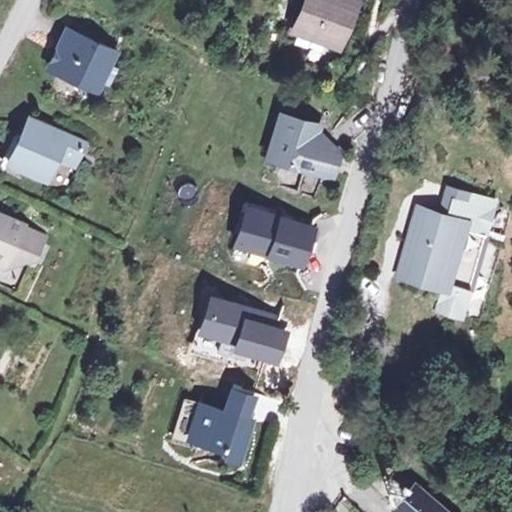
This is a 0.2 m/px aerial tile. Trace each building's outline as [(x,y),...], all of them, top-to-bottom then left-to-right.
[(353,0),(310,0),(298,29),(342,49),(361,3),(353,0)] [(71,30),(52,67),(97,90),(115,52),(71,30)] [(292,119),(277,161),(333,182),(342,160),(316,150),(323,130),(292,119)] [(38,126),(23,174),(63,186),(78,137),(38,126)] [(466,314),(494,201),(469,194),(468,200),(453,197),(447,215),(421,207),(401,275),(445,288),(439,308),(466,314)] [(315,228),(250,206),(237,244),(303,266),(315,228)] [(0,267),(5,270),(26,264),(33,267),(45,242),(25,231),(26,229),(0,215),(0,267)] [(303,320),(212,294),(196,351),(287,376),(303,320)] [(231,421),(233,410),(206,401),(195,441),(232,451),(231,456),(246,460),(256,429),(231,421)] [(259,418),(233,410),(231,421),(256,429),(259,418)] [(393,510),(395,511),(445,511),(414,485),(393,510)]
